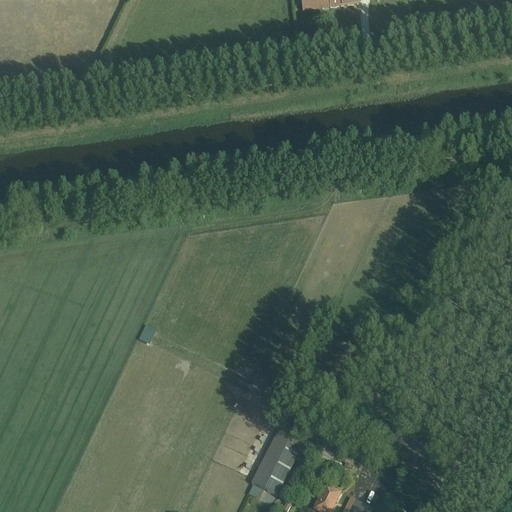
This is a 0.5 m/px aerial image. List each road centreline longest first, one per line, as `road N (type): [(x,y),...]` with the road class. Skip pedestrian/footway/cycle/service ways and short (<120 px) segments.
road 1 (track): [(511,152),(0,227)]
road 2 (unclassified): [(511,52),(0,127)]
